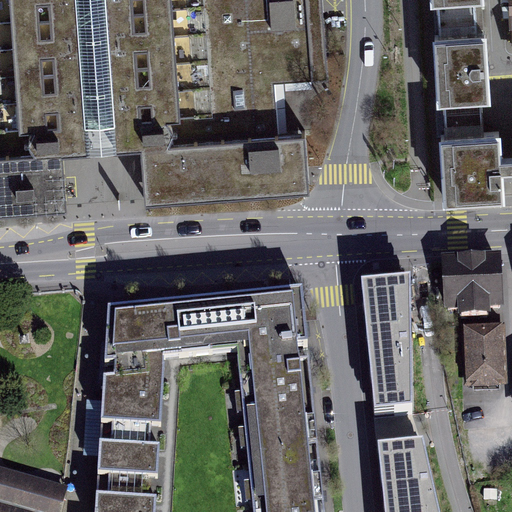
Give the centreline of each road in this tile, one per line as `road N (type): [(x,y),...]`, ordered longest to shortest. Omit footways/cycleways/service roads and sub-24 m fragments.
road 1 (primary): [(340,235),(0,263)]
road 2 (residential): [(361,511),(336,297),(340,235)]
road 3 (residential): [(364,0),(340,235)]
road 4 (primary): [(511,228),(340,235)]
